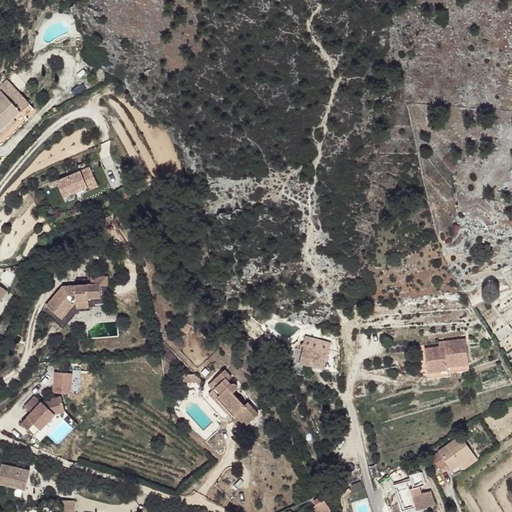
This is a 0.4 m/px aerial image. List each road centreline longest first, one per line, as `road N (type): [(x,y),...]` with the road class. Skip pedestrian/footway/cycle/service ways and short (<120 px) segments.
road 1 (residential): [(377,511),(349,396),(364,351)]
road 2 (unknown): [(0,383),(18,368),(30,324),(67,276)]
